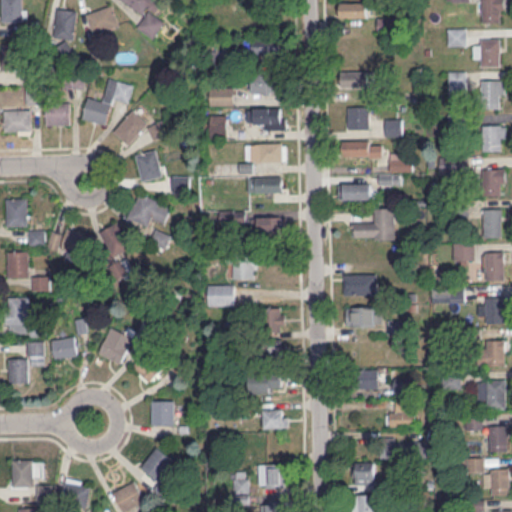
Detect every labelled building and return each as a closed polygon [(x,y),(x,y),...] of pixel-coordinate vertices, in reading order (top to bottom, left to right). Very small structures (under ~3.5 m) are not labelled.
[(2,0),(2,21),(25,21),(25,0),(2,0)] [(123,0),(146,14),(139,27),(155,37),(165,21),(154,14),(163,1),(161,0),(123,0)] [(484,0),(502,0),(502,22),(484,22),(484,0)] [(340,17),(369,17),(369,1),(340,1),(340,17)] [(88,13),(94,33),(120,25),(114,5),(88,13)] [(56,36),(75,38),(78,9),(58,7),(56,36)] [(392,30),(392,18),(380,18),(380,30),(392,30)] [(466,44),(466,30),(450,30),(450,44),(466,44)] [(282,37),(252,37),(252,54),(282,54),(282,37)] [(481,38),(499,38),(500,66),(482,66),(481,38)] [(19,69),(19,42),(3,42),(3,69),(19,69)] [(372,70),(342,70),(342,87),(372,87),(372,70)] [(450,70),(450,90),(466,90),(466,70),(450,70)] [(253,92),(279,92),(279,72),(253,72),(253,92)] [(89,96),(84,118),(109,124),(115,98),(131,102),(135,84),(108,77),(103,99),(89,96)] [(483,80),(501,80),(501,108),(483,108),(483,80)] [(235,104),(235,87),(211,87),(211,104),(235,104)] [(47,103),(47,124),(71,124),(71,103),(47,103)] [(370,105),(349,105),(349,128),(370,128),(370,105)] [(249,106),(249,122),(258,122),(258,129),(287,129),(287,106),(249,106)] [(5,108),(5,131),(33,131),(33,108),(5,108)] [(115,131),(131,144),(149,122),(134,109),(115,131)] [(227,114),(211,114),(211,137),(227,137),(227,114)] [(403,118),(386,118),(386,135),(403,135),(403,118)] [(161,121),(149,127),(156,139),(167,133),(161,121)] [(484,124),(502,123),(503,151),(485,151),(484,124)] [(383,156),(382,139),(345,140),(345,156),(383,156)] [(248,142),(248,161),(287,161),(287,142),(248,142)] [(137,153),(143,180),(164,175),(158,149),(137,153)] [(484,167),(502,166),(502,194),(484,195),(484,167)] [(400,184),(400,173),(372,173),(372,183),(340,183),(340,199),(373,199),(373,183),(400,184)] [(287,191),(287,175),(249,175),(249,191),(287,191)] [(165,222),(173,207),(142,192),(130,216),(150,226),(154,217),(165,222)] [(8,225),(30,225),(30,197),(8,197),(8,225)] [(356,221),(356,238),(397,238),(397,207),(375,207),(375,221),(356,221)] [(484,208),(502,208),(503,236),(485,236),(484,208)] [(284,215),(259,215),(259,234),(284,234),(284,215)] [(102,229),(114,256),(132,248),(120,221),(102,229)] [(90,234),(67,227),(64,237),(55,235),(51,247),(83,257),(90,234)] [(46,230),(30,230),(30,244),(46,244),(46,230)] [(169,246),(172,233),(156,230),(154,243),(169,246)] [(475,260),(475,241),(455,241),(455,260),(475,260)] [(31,276),(31,250),(9,250),(9,276),(31,276)] [(505,250),(488,250),(488,279),(505,279),(505,250)] [(235,278),(258,278),(258,257),(235,257),(235,278)] [(378,273),(345,273),(345,294),(378,294),(378,273)] [(210,284),(210,304),(236,304),(236,284),(210,284)] [(32,296),(9,296),(9,334),(45,334),(45,325),(32,325),(32,296)] [(505,323),(505,296),(488,296),(488,323),(505,323)] [(286,331),(286,306),(268,306),(268,331),(286,331)] [(382,306),(348,306),(348,325),(383,325),(382,306)] [(100,352),(122,363),(136,336),(114,324),(100,352)] [(55,358),(80,355),(78,335),(54,338),(55,358)] [(506,365),(506,339),(488,339),(488,349),(480,349),(480,365),(506,365)] [(29,357),(10,357),(11,382),(31,382),(31,364),(46,364),(46,340),(29,340),(29,357)] [(151,348),(134,366),(151,382),(168,364),(151,348)] [(380,370),(357,370),(357,387),(380,387),(380,370)] [(461,372),(444,372),(444,387),(461,387),(461,372)] [(252,392),(283,392),(283,373),(252,373),(252,392)] [(397,390),(405,389),(404,378),(395,379),(397,390)] [(489,378),(507,378),(507,406),(489,406),(489,378)] [(153,400),(153,424),(177,424),(177,400),(153,400)] [(389,426),(416,426),(416,403),(397,403),(397,410),(389,410),(389,426)] [(265,428),(289,428),(289,407),(265,407),(265,428)] [(468,429),(483,429),(483,413),(468,413),(468,429)] [(490,423),(508,422),(508,450),(490,451),(490,423)] [(382,457),(409,457),(409,438),(382,438),(382,457)] [(143,466),(160,480),(177,460),(159,445),(143,466)] [(14,459),(14,486),(35,486),(35,476),(43,476),(43,459),(14,459)] [(376,461),(354,461),(354,483),(376,483),(376,461)] [(260,486),(288,486),(288,463),(260,463),(260,486)] [(492,467),(510,466),(510,494),(492,495),(492,467)] [(90,480),(64,480),(64,505),(90,505),(90,480)] [(115,491),(126,511),(147,500),(136,480),(115,491)] [(379,511),(380,494),(356,494),(355,511),(379,511)] [(264,511),(286,511),(286,501),(265,501),(264,511)]
